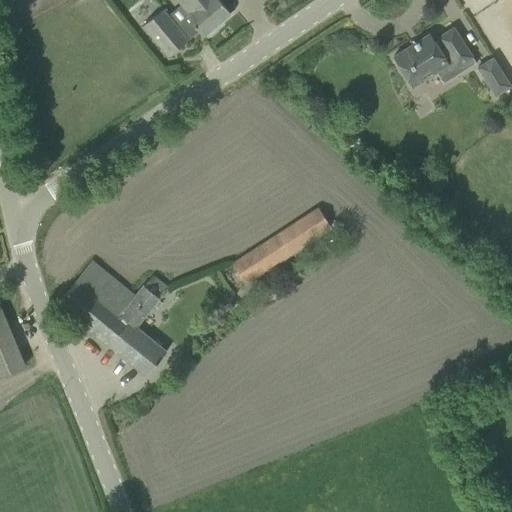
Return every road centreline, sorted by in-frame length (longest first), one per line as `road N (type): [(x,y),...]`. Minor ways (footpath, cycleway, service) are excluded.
road 1 (unclassified): [(15,212),(342,0)]
road 2 (unclassified): [(119,511),(45,318),(15,212)]
